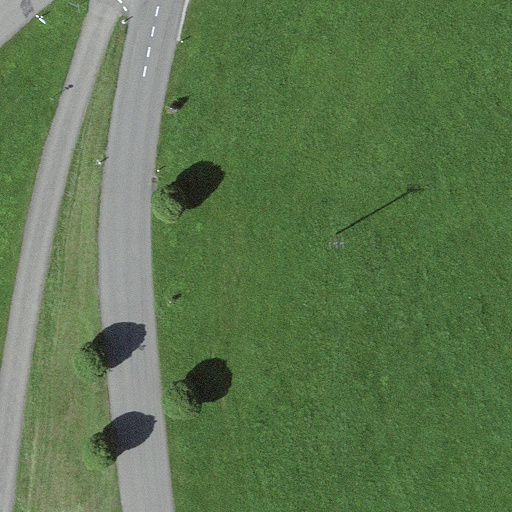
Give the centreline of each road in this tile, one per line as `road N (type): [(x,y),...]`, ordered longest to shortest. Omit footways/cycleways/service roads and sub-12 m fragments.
road 1 (track): [(10,511),(37,294),(122,0)]
road 2 (unclassified): [(165,0),(136,169),(138,366),(158,511)]
